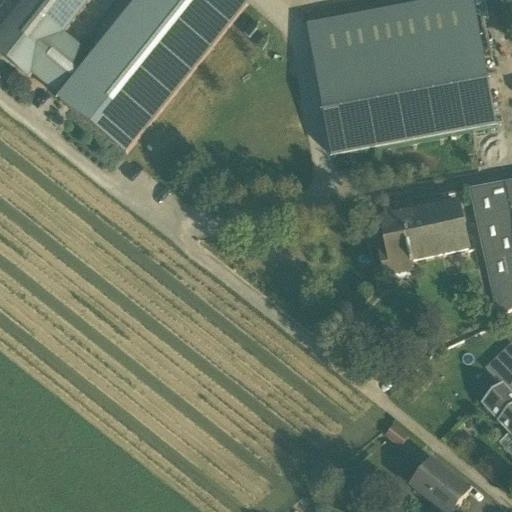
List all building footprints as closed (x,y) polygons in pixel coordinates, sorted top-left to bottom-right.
[(0,54),(29,78),(31,74),(62,36),(91,0),(27,0),(0,34),(0,54)] [(142,0),(93,61),(62,36),(31,74),(62,100),(60,103),(126,156),(247,6),(239,0),(142,0)] [(309,29),(333,160),(496,130),(471,0),(468,0),(444,4),(309,29)] [(511,185),(470,193),(497,320),(511,313),(511,185)] [(409,254),(411,266),(469,253),(458,206),(428,213),(429,219),(385,229),(383,223),(381,223),(388,255),(389,258),(409,254)] [(428,213),(383,223),(385,229),(429,219),(428,213)] [(391,271),(411,266),(409,254),(389,258),(391,271)] [(389,258),(388,255),(378,257),(384,284),(414,277),(411,266),(391,271),(389,258)] [(511,345),(494,363),(504,373),(511,365),(511,345)] [(503,389),(511,398),(511,397),(511,365),(504,373),(494,363),(486,371),(496,381),(503,389)] [(483,407),(500,425),(511,413),(511,398),(503,389),(483,407)] [(511,413),(500,425),(499,426),(509,436),(511,439),(511,413)] [(396,449),(408,437),(393,424),(382,436),(396,449)] [(511,439),(509,436),(499,446),(511,459),(511,439)] [(413,492),(435,510),(437,511),(457,511),(468,498),(432,468),(413,492)]
